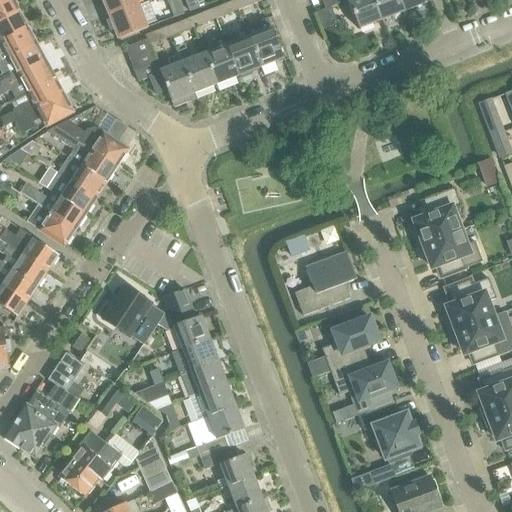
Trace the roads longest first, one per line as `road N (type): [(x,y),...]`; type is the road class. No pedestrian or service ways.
road 1 (residential): [(311,511),(179,150)]
road 2 (residential): [(179,150),(0,414)]
road 3 (residential): [(474,511),(372,233)]
road 4 (residential): [(323,97),(511,21)]
road 5 (residential): [(179,150),(113,95),(86,60),(59,0)]
road 6 (residential): [(179,150),(323,97)]
